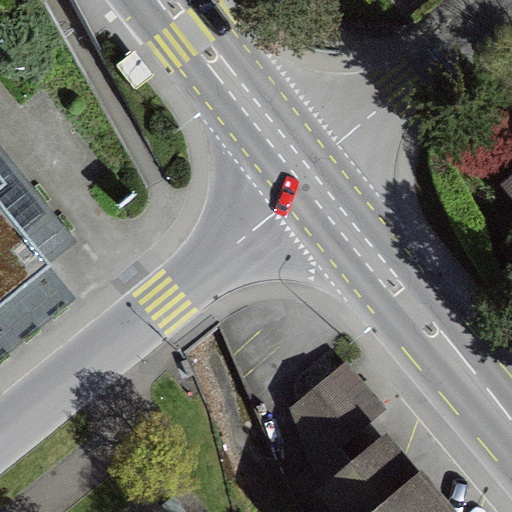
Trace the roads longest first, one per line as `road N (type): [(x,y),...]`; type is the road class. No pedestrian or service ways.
road 1 (residential): [(318,187),(0,440)]
road 2 (secondary): [(318,187),(511,422)]
road 3 (residential): [(511,24),(318,187)]
road 4 (secondary): [(171,0),(318,187)]
